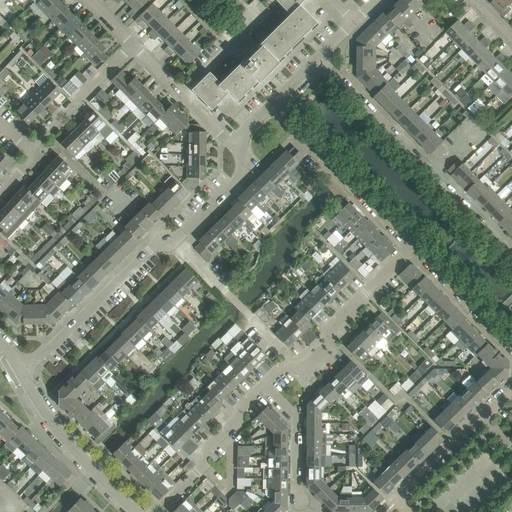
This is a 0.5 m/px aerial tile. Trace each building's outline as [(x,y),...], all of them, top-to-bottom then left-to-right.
[(0,0),(0,13),(8,21),(12,16),(8,12),(10,10),(3,3),(6,0),(0,0)] [(35,4),(44,13),(56,0),(31,0),(36,4),(35,4)] [(56,0),(44,13),(52,21),(65,8),(57,0),(56,0)] [(148,0),(131,0),(127,4),(132,9),(127,14),(131,17),(135,12),(136,12),(148,0)] [(178,9),(182,5),(178,0),(173,4),(178,9)] [(213,108),(229,92),(237,101),(243,95),(242,93),(250,85),(251,87),(257,82),(258,83),(279,63),(277,61),(283,56),(281,54),(289,46),(291,48),(302,36),(301,35),(309,27),(310,29),(316,23),(299,5),(303,0),(279,0),(287,8),(285,10),(289,14),(292,12),(294,14),(260,47),(258,50),(258,53),(244,67),(242,65),(220,87),(207,74),(193,88),(197,92),(195,94),(207,106),(209,104),(213,108)] [(393,6),(385,14),(395,26),(397,28),(403,22),(407,25),(409,23),(410,22),(406,19),(411,14),(419,6),(423,10),(424,8),(426,7),(420,1),(418,0),(399,0),(398,2),(394,6),(393,6)] [(493,1),(490,4),(504,18),(511,9),(509,7),(511,3),(511,2),(509,0),(493,0),(493,1)] [(143,20),(147,24),(160,12),(152,4),(139,16),(134,21),(138,24),(143,20)] [(52,21),(60,29),(73,16),(65,8),(52,21)] [(168,20),(160,12),(147,24),(152,29),(147,34),(150,37),(168,20)] [(395,26),(385,14),(383,13),(375,21),(388,34),(388,33),(395,26)] [(60,29),(68,37),(81,24),(73,16),(60,29)] [(159,36),(163,41),(176,28),(168,20),(150,37),(154,41),(159,36)] [(388,34),(375,21),(366,29),(379,43),(388,34)] [(446,33),(454,41),(472,24),(469,21),(464,26),(459,21),(447,32),(446,33)] [(81,24),(68,37),(76,45),(89,32),(81,24)] [(475,27),(472,24),(454,41),(462,49),(475,37),(470,32),(475,27)] [(207,30),(203,26),(198,31),(202,35),(207,30)] [(184,36),(176,28),(163,41),(168,45),(163,50),(167,54),(184,36)] [(357,39),(356,45),(375,47),(379,43),(366,29),(357,39)] [(76,45),(84,53),(97,40),(89,32),(76,45)] [(175,52),(179,57),(192,45),(184,36),(167,54),(170,57),(175,52)] [(480,42),(475,37),(462,49),(470,58),(488,40),(485,37),(480,42)] [(97,40),(84,53),(96,66),(106,56),(102,52),(105,49),(97,40)] [(491,44),(488,40),(470,58),(478,66),(491,53),(486,48),(491,44)] [(188,65),(192,61),(200,53),(192,45),(179,57),(188,65)] [(356,45),(356,57),(375,57),(375,47),(356,45)] [(30,49),(27,53),(31,58),(35,54),(30,49)] [(40,49),(38,51),(35,54),(31,58),(36,62),(39,66),(48,57),(40,49)] [(12,59),(15,62),(20,57),(23,54),(20,50),(12,59)] [(496,58),(491,53),(478,66),(486,74),(504,57),(501,53),(496,58)] [(356,57),(356,68),(375,68),(375,57),(356,57)] [(507,60),(504,57),(486,74),(495,82),(507,70),(502,65),(507,60)] [(26,64),(21,59),(17,63),(22,68),(26,64)] [(426,60),(422,63),(427,68),(430,64),(426,60)] [(411,67),(408,64),(403,68),(403,69),(406,72),(410,68),(411,67)] [(4,67),(0,72),(0,79),(1,81),(10,73),(4,67)] [(375,68),(356,68),(356,77),(365,86),(378,73),(375,70),(375,68)] [(121,70),(110,81),(116,86),(118,89),(121,91),(118,94),(119,96),(118,97),(124,104),(129,99),(142,86),(134,78),(131,81),(127,77),(121,70)] [(507,70),(495,82),(488,88),(496,96),(511,81),(511,74),(507,70)] [(78,71),(74,76),(83,84),(87,80),(78,71)] [(365,86),(374,95),(386,85),(388,83),(378,73),(365,86)] [(62,76),(56,81),(61,87),(67,81),(62,76)] [(74,76),(70,80),(78,88),(83,84),(74,76)] [(48,79),(39,87),(52,100),(61,92),(48,79)] [(70,80),(66,84),(74,92),(78,88),(70,80)] [(504,104),(511,98),(511,97),(511,81),(496,96),(504,104)] [(70,97),(74,92),(66,84),(61,88),(70,97)] [(386,85),(374,95),(373,96),(381,104),(393,92),(386,85)] [(129,99),(137,107),(150,94),(142,86),(129,99)] [(39,87),(31,95),(44,108),(52,100),(39,87)] [(461,88),(454,95),(459,100),(466,93),(461,88)] [(110,98),(107,95),(102,89),(97,93),(106,102),(110,98)] [(381,104),(389,113),(401,100),(393,92),(381,104)] [(97,93),(93,98),(101,106),(106,102),(97,93)] [(137,107),(145,116),(158,102),(150,94),(137,107)] [(466,94),(459,101),(463,104),(470,97),(466,94)] [(31,95),(23,103),(36,116),(44,108),(31,95)] [(93,98),(89,102),(97,111),(101,106),(93,98)] [(401,100),(389,113),(397,121),(410,108),(401,100)] [(472,103),(467,108),(471,113),(475,117),(483,109),(486,106),(480,101),(475,106),(472,103)] [(155,123),(159,118),(166,111),(166,110),(158,102),(145,116),(153,124),(155,123)] [(28,124),(36,116),(23,103),(15,111),(28,124)] [(162,131),(167,126),(180,113),(171,105),(166,110),(166,111),(159,118),(155,123),(159,127),(162,131)] [(101,106),(97,111),(107,121),(112,117),(101,106)] [(397,121),(405,129),(418,117),(410,108),(397,121)] [(113,131),(94,111),(85,120),(98,133),(103,138),(104,139),(113,131)] [(188,122),(180,113),(167,126),(175,135),(182,127),(187,123),(188,122)] [(418,117),(405,129),(413,137),(426,125),(418,117)] [(85,120),(77,128),(94,145),(95,146),(103,138),(98,133),(85,120)] [(159,127),(155,123),(153,124),(148,129),(153,133),(159,127)] [(187,123),(182,127),(187,132),(187,143),(205,144),(205,132),(199,132),(199,125),(189,125),(187,123)] [(413,137),(421,146),(434,133),(426,125),(413,137)] [(94,145),(77,128),(69,136),(82,149),(86,153),(94,145)] [(130,137),(127,141),(131,145),(134,142),(140,136),(135,132),(130,137)] [(434,133),(421,146),(430,154),(442,142),(434,133)] [(69,136),(60,144),(74,157),(82,149),(69,136)] [(150,141),(146,145),(151,150),(155,146),(150,141)] [(145,153),(139,147),(134,142),(131,145),(142,156),(145,153)] [(187,143),(186,155),(205,155),(205,144),(187,143)] [(303,157),(294,147),(288,152),(298,162),(303,157)] [(278,158),(288,168),(290,171),(292,173),(298,179),(301,176),(293,168),(298,163),(298,162),(288,152),(286,150),(278,158)] [(0,167),(1,168),(2,170),(3,168),(10,161),(0,151),(0,167)] [(140,158),(133,151),(125,160),(126,161),(131,166),(140,158)] [(149,154),(140,162),(143,165),(146,162),(149,162),(151,160),(153,162),(155,160),(149,154)] [(205,155),(186,155),(186,166),(205,166),(205,155)] [(50,164),(54,168),(66,179),(71,174),(73,177),(77,173),(58,156),(50,164)] [(270,167),(282,179),(287,174),(295,182),(298,179),(292,173),(290,171),(288,168),(278,158),(270,167)] [(459,160),(450,168),(448,170),(452,174),(451,176),(459,184),(471,172),(468,168),(464,164),(463,164),(459,160)] [(126,161),(122,166),(127,171),(131,166),(126,161)] [(58,188),(66,179),(54,168),(50,164),(46,168),(42,173),(58,188)] [(186,166),(186,168),(186,178),(181,183),(190,192),(198,185),(198,178),(205,178),(205,168),(205,166),(186,166)] [(276,189),(282,195),(285,192),(277,184),(282,179),(270,167),(268,168),(262,175),(274,187),(276,189)] [(112,180),(108,176),(102,170),(99,173),(108,183),(112,180)] [(113,171),(108,176),(112,180),(115,183),(120,178),(117,175),(113,171)] [(459,184),(467,192),(480,180),(471,172),(459,184)] [(42,173),(35,181),(48,194),(52,197),(60,189),(58,188),(42,173)] [(279,198),(282,195),(276,189),(274,187),(262,175),(253,183),(266,195),(271,190),(279,198)] [(108,183),(104,188),(107,191),(115,183),(112,180),(108,183)] [(488,188),(487,188),(480,180),(467,192),(476,201),(478,199),(477,199),(488,188)] [(40,203),(48,194),(35,181),(27,189),(27,190),(37,199),(40,203)] [(172,184),(167,189),(179,201),(188,193),(175,181),(172,184)] [(253,183),(245,191),(258,203),(260,205),(266,211),(269,208),(264,203),(269,198),(266,195),(253,183)] [(40,203),(37,199),(27,190),(27,189),(24,186),(16,195),(33,211),(40,203)] [(489,186),(487,188),(488,188),(477,199),(478,199),(485,207),(498,195),(489,186)] [(171,209),(179,201),(167,189),(159,197),(171,209)] [(250,211),(255,206),(263,214),(266,211),(260,205),(258,203),(245,191),(237,199),(239,201),(250,211)] [(505,203),(506,203),(510,198),(503,191),(498,195),(485,207),(493,215),(492,215),(493,216),(506,204),(505,203)] [(16,195),(8,203),(25,219),(33,211),(16,195)] [(159,197),(151,205),(161,216),(163,218),(171,209),(159,197)] [(88,209),(93,204),(90,201),(88,199),(83,203),(88,209)] [(231,209),(243,221),(245,224),(251,229),(254,226),(249,220),(246,218),(252,213),(250,211),(239,201),(231,209)] [(8,203),(0,212),(18,227),(25,219),(8,203)] [(137,240),(137,239),(146,231),(149,228),(152,225),(161,216),(151,205),(149,203),(143,209),(137,203),(135,205),(134,206),(140,212),(136,215),(132,219),(127,224),(123,221),(124,220),(120,217),(118,219),(117,220),(121,223),(120,224),(126,229),(137,240)] [(335,216),(342,223),(358,208),(355,206),(353,208),(348,203),(335,216)] [(493,216),(501,224),(511,213),(511,210),(506,204),(493,216)] [(77,220),(85,212),(80,207),(71,215),(74,217),(77,220)] [(360,211),(358,208),(342,223),(350,231),(363,218),(358,213),(360,211)] [(223,217),(235,229),(240,234),(245,229),(248,233),(251,229),(245,224),(243,221),(231,209),(223,217)] [(96,215),(94,213),(91,210),(83,218),(88,223),(96,215)] [(0,212),(0,211),(0,227),(3,230),(0,233),(7,239),(18,227),(0,212)] [(511,213),(501,224),(509,232),(511,229),(511,213)] [(229,240),(235,245),(238,242),(230,234),(235,229),(223,217),(215,225),(227,237),(229,240)] [(350,231),(358,239),(373,224),(370,221),(368,223),(363,218),(350,231)] [(358,239),(365,246),(378,234),(373,228),(375,226),(373,224),(358,239)] [(219,245),(224,240),(232,248),(235,245),(229,240),(227,237),(215,225),(207,233),(219,245)] [(139,241),(137,239),(137,240),(126,229),(118,237),(130,250),(139,241)] [(112,231),(104,239),(122,258),(130,250),(118,237),(112,231)] [(328,231),(323,236),(326,240),(332,234),(328,231)] [(214,250),(219,245),(207,233),(198,241),(200,243),(195,248),(208,262),(218,253),(214,250)] [(330,243),(336,237),(333,233),(332,234),(326,240),(330,243)] [(365,246),(373,254),(388,239),(386,237),(384,239),(378,234),(365,246)] [(103,238),(95,246),(102,253),(114,266),(122,258),(104,239),(103,238)] [(370,257),(378,265),(394,249),(388,244),(391,242),(388,239),(373,254),(370,257)] [(62,245),(59,242),(55,246),(63,255),(67,251),(62,245)] [(338,243),(334,247),(339,253),(344,249),(338,243)] [(327,249),(323,244),(319,249),(323,253),(327,249)] [(29,259),(33,255),(29,251),(25,255),(29,259)] [(315,252),(311,256),(318,263),(322,259),(315,252)] [(106,274),(114,266),(102,253),(94,261),(106,274)] [(300,267),(305,271),(312,264),(308,259),(300,267)] [(98,282),(106,274),(94,261),(85,269),(98,282)] [(35,269),(33,267),(28,262),(25,266),(19,272),(23,276),(25,273),(29,270),(32,273),(35,269)] [(354,275),(341,262),(333,270),(348,285),(351,283),(349,280),(354,275)] [(358,262),(353,267),(356,270),(362,265),(358,262)] [(362,265),(356,270),(364,278),(369,274),(364,269),(367,266),(364,263),(362,265)] [(409,265),(398,275),(409,286),(422,274),(414,266),(413,265),(409,265)] [(305,271),(300,267),(295,272),(299,276),(305,271)] [(348,285),(333,270),(330,267),(322,274),(338,291),(344,285),(346,288),(348,285)] [(90,290),(98,282),(85,269),(77,277),(90,290)] [(177,273),(175,275),(177,277),(190,289),(198,281),(186,269),(181,274),(180,273),(177,273)] [(90,290),(77,277),(72,272),(64,280),(82,298),(90,290)] [(322,274),(315,282),(318,285),(333,300),(335,298),(333,296),(335,294),(338,291),(322,274)] [(430,282),(422,274),(409,286),(418,295),(430,282)] [(169,281),(167,283),(169,285),(181,297),(190,289),(177,277),(173,282),(172,281),(169,281)] [(73,306),(82,298),(64,280),(56,288),(60,291),(61,293),(72,305),(73,306)] [(0,301),(7,294),(6,294),(8,292),(11,289),(3,281),(0,284),(0,301)] [(439,291),(430,282),(418,295),(426,303),(439,291)] [(161,289),(159,291),(161,293),(173,305),(181,297),(169,285),(164,290),(164,289),(161,289)] [(318,285),(310,293),(323,306),(328,301),(330,303),(333,300),(318,285)] [(323,306),(310,293),(306,289),(298,296),(302,300),(317,316),(320,313),(318,311),(323,306)] [(63,314),(72,305),(61,293),(60,291),(50,301),(63,314)] [(448,300),(439,291),(426,303),(435,312),(448,300)] [(0,309),(6,315),(18,302),(8,292),(6,294),(7,294),(0,301),(0,309)] [(153,297),(151,299),(153,301),(165,313),(173,305),(161,293),(156,298),(156,297),(153,297)] [(270,300),(263,306),(270,313),(276,307),(270,300)] [(294,308),(298,311),(307,321),(308,321),(313,316),(315,318),(317,316),(302,300),(294,308)] [(456,309),(448,300),(435,312),(444,321),(456,309)] [(46,305),(45,305),(45,324),(53,323),(63,314),(50,301),(46,305)] [(145,305),(143,307),(145,309),(157,321),(165,313),(153,301),(148,306),(147,305),(145,305)] [(16,324),(23,324),(23,305),(18,302),(6,315),(16,324)] [(23,324),(34,324),(34,305),(23,305),(23,324)] [(45,305),(34,305),(34,324),(45,324),(45,305)] [(212,312),(208,307),(203,312),(207,316),(212,312)] [(254,313),(262,322),(268,317),(259,308),(254,313)] [(137,313),(135,315),(149,329),(157,321),(145,309),(140,314),(139,313),(137,313)] [(465,318),(456,309),(444,321),(452,329),(463,319),(465,318)] [(298,311),(290,319),(305,334),(308,332),(306,330),(311,324),(308,321),(307,321),(298,311)] [(370,320),(367,322),(382,338),(388,343),(396,335),(394,333),(399,329),(382,312),(372,322),(370,320)] [(129,326),(142,338),(150,330),(149,329),(135,315),(132,317),(132,320),(134,321),(129,326)] [(178,322),(184,329),(189,323),(183,317),(178,322)] [(288,317),(280,324),(283,326),(295,340),(301,335),(303,337),(305,334),(290,319),(288,317)] [(452,329),(450,331),(459,340),(471,327),(466,322),(465,321),(463,319),(452,329)] [(375,345),(382,338),(367,322),(365,325),(367,327),(362,332),(375,345)] [(238,323),(230,331),(235,337),(244,330),(238,323)] [(121,334),(134,346),(142,338),(129,326),(127,324),(125,326),(125,329),(126,329),(121,334)] [(295,340),(283,326),(282,327),(275,334),(290,350),(292,347),(290,345),(295,340)] [(459,340),(467,348),(479,336),(471,327),(459,340)] [(114,343),(126,355),(135,347),(134,346),(121,334),(119,332),(117,334),(117,337),(118,338),(114,343)] [(352,338),(367,353),(371,356),(378,349),(375,345),(362,332),(357,337),(354,335),(352,338)] [(487,344),(479,336),(467,348),(475,356),(487,344)] [(167,347),(168,347),(171,344),(164,337),(161,340),(167,347)] [(240,345),(260,365),(262,363),(260,360),(266,355),(248,337),(240,345)] [(367,353),(352,338),(350,340),(352,342),(346,347),(359,361),(367,353)] [(106,351),(118,363),(126,355),(114,343),(112,340),(110,343),(110,345),(110,346),(106,351)] [(257,367),(260,365),(238,343),(230,350),(231,351),(250,370),(255,365),(257,367)] [(481,359),(490,368),(508,368),(508,361),(495,348),(493,350),(487,344),(475,356),(470,361),(473,364),(475,364),(481,359)] [(159,355),(162,352),(157,346),(153,349),(159,355)] [(106,351),(104,349),(102,351),(102,353),(102,354),(98,358),(98,359),(109,372),(118,363),(106,351)] [(224,359),(230,365),(245,380),(247,378),(245,376),(250,370),(231,351),(224,359)] [(430,351),(427,354),(435,362),(438,359),(435,356),(430,351)] [(94,355),(92,357),(92,360),(93,360),(88,365),(105,382),(110,377),(116,383),(114,385),(126,398),(131,394),(109,372),(98,359),(98,358),(94,355)] [(368,378),(349,359),(346,361),(348,364),(343,369),(356,382),(360,386),(368,378)] [(88,365),(86,363),(84,365),(84,368),(84,369),(80,373),(90,384),(96,391),(105,382),(88,365)] [(230,365),(222,373),(235,386),(240,380),(242,383),(245,380),(230,365)] [(420,367),(416,371),(421,376),(425,372),(420,367)] [(508,375),(508,368),(490,368),(476,382),(487,393),(493,386),(495,389),(508,375)] [(336,372),(333,374),(348,389),(356,382),(343,369),(338,374),(336,372)] [(432,370),(424,378),(427,381),(432,377),(434,379),(438,375),(432,370)] [(421,376),(416,371),(408,379),(413,384),(414,384),(413,384),(421,376)] [(58,390),(58,398),(76,398),(90,384),(80,373),(74,379),(72,377),(58,390)] [(229,391),(235,386),(222,373),(214,380),(229,396),(231,393),(229,391)] [(333,379),(328,384),(341,397),(348,389),(333,374),(331,377),(333,379)] [(470,375),(466,378),(471,383),(466,388),(479,401),(480,399),(482,398),(487,393),(476,382),(470,375)] [(408,379),(400,386),(402,388),(406,392),(413,384),(408,379)] [(206,388),(209,391),(210,391),(219,401),(224,396),(227,398),(229,396),(214,380),(206,388)] [(397,383),(389,390),(394,396),(402,388),(400,386),(399,385),(397,383)] [(341,397),(328,384),(323,389),(320,387),(318,389),(330,401),(333,405),(341,397)] [(412,390),(408,394),(411,398),(415,393),(419,389),(416,386),(412,390)] [(470,409),(479,401),(466,388),(458,396),(470,409)] [(318,394),(307,405),(321,410),(330,401),(318,389),(316,392),(318,394)] [(209,391),(202,399),(217,414),(219,412),(217,410),(223,404),(219,401),(210,391),(209,391)] [(214,417),(217,414),(202,399),(199,395),(191,403),(207,419),(212,414),(214,417)] [(458,396),(450,404),(462,417),(470,409),(458,396)] [(73,416),(79,422),(90,412),(76,398),(58,398),(58,405),(71,418),(73,416)] [(394,404),(388,398),(380,406),(386,412),(394,404)] [(184,411),(187,414),(202,429),(204,427),(202,425),(207,419),(191,403),(186,403),(184,405),(184,407),(185,408),(183,411),(184,411)] [(454,425),(462,417),(450,404),(442,412),(454,425)] [(164,433),(171,426),(161,417),(168,409),(163,405),(150,420),(164,433)] [(304,420),(304,423),(320,423),(321,410),(307,405),(307,420),(304,420)] [(372,414),(378,419),(386,412),(380,406),(372,414)] [(261,428),(264,424),(276,412),(274,410),(272,412),(266,407),(253,420),(261,428)] [(90,412),(79,422),(87,430),(100,418),(91,410),(90,412)] [(378,419),(372,414),(369,410),(362,418),(366,422),(370,427),(378,419)] [(176,419),(179,422),(192,435),(197,430),(199,432),(202,429),(187,414),(184,411),(182,411),(176,417),(176,419)] [(264,424),(273,433),(287,428),(276,417),(279,415),(276,412),(264,424)] [(433,421),(446,433),(454,425),(442,412),(433,421)] [(0,432),(11,421),(2,413),(0,415),(0,432)] [(387,415),(383,419),(390,426),(394,422),(390,418),(387,415)] [(108,426),(100,418),(87,430),(95,439),(96,439),(108,426)] [(142,425),(147,429),(151,425),(147,420),(142,425)] [(0,432),(0,434),(7,441),(7,442),(9,440),(19,428),(11,421),(0,432)] [(187,440),(192,435),(179,422),(171,429),(186,444),(189,442),(187,440)] [(358,430),(363,435),(370,427),(366,422),(358,430)] [(110,433),(115,428),(115,425),(113,423),(111,423),(108,426),(96,439),(95,439),(93,441),(97,444),(99,444),(100,442),(101,442),(101,440),(103,440),(104,438),(104,436),(106,436),(108,435),(108,433),(110,433)] [(320,423),(304,423),(304,427),(307,427),(307,434),(325,434),(325,423),(320,423)] [(20,426),(19,428),(9,440),(7,442),(7,441),(4,445),(12,453),(13,452),(29,434),(20,426)] [(423,435),(435,448),(443,439),(431,427),(423,435)] [(273,446),(290,447),(290,443),(287,443),(287,428),(273,433),(273,446)] [(161,437),(153,429),(148,434),(156,441),(161,437)] [(186,444),(171,429),(163,437),(176,450),(182,445),(184,447),(186,444)] [(38,442),(29,434),(13,452),(21,459),(38,442)] [(304,441),(303,445),(325,445),(325,434),(307,434),(307,441),(304,441)] [(423,435),(415,443),(427,456),(435,448),(423,435)] [(156,441),(163,449),(168,444),(161,437),(156,441)] [(418,463),(418,464),(427,456),(415,443),(410,439),(403,447),(407,451),(418,463)] [(118,464),(133,448),(126,441),(112,454),(118,459),(116,461),(118,464)] [(22,459),(21,460),(29,468),(46,450),(38,442),(22,459)] [(171,457),(176,452),(168,444),(163,449),(171,457)] [(325,445),(303,445),(303,448),(306,448),(306,456),(325,456),(325,445)] [(249,457),(250,457),(250,446),(237,446),(237,457),(249,457)] [(264,457),(268,457),(287,457),(287,450),(290,450),(290,447),(273,446),(268,446),(264,446),(264,457)] [(128,469),(141,456),(133,448),(118,464),(120,466),(123,464),(128,469)] [(54,457),(46,450),(29,468),(38,476),(42,470),(54,457)] [(407,451),(398,459),(410,471),(418,463),(407,451)] [(176,452),(171,457),(176,462),(180,457),(176,452)] [(133,479),(149,464),(141,456),(128,469),(133,474),(131,476),(133,479)] [(303,463),(303,466),(320,466),(320,467),(325,467),(325,456),(306,456),(306,463),(303,463)] [(63,465),(54,457),(42,470),(51,478),(63,465)] [(237,457),(237,468),(244,468),(249,468),(249,457),(237,457)] [(264,468),(290,468),(290,465),(287,465),(287,457),(268,457),(268,463),(260,463),(260,468),(264,468)] [(398,459),(390,467),(402,479),(410,471),(398,459)] [(187,463),(182,469),(186,473),(194,465),(190,461),(187,463)] [(0,466),(0,478),(2,481),(10,472),(2,464),(0,466)] [(143,485),(156,471),(149,464),(133,479),(136,481),(138,479),(143,485)] [(60,486),(62,483),(72,473),(71,473),(63,465),(51,478),(60,486)] [(320,466),(303,466),(303,470),(306,470),(306,485),(320,479),(320,467),(320,466)] [(390,467),(382,475),(394,487),(402,479),(390,467)] [(146,492),(148,494),(164,479),(167,476),(160,468),(156,471),(143,485),(148,490),(146,492)] [(263,479),(268,479),(287,479),(287,472),(290,472),(290,468),(264,468),(263,479)] [(77,478),(72,473),(62,483),(66,487),(68,489),(77,478)] [(382,475),(373,483),(385,495),(394,487),(382,475)] [(205,486),(209,491),(214,486),(207,478),(197,487),(201,491),(205,486)] [(237,478),(237,489),(244,489),(244,486),(251,486),(251,478),(244,478),(237,478)] [(158,500),(171,487),(164,479),(148,494),(151,497),(153,495),(158,500)] [(268,490),(273,490),(290,490),(290,486),(287,486),(287,479),(268,479),(268,490)] [(315,498),(317,500),(329,489),(320,479),(306,485),(317,496),(315,498)] [(369,485),(362,492),(364,498),(370,511),(380,501),(383,503),(385,501),(382,498),(369,485)] [(222,494),(217,489),(214,486),(209,491),(212,494),(217,499),(222,494)] [(329,489),(317,500),(320,503),(322,501),(332,511),(338,498),(329,489)] [(273,490),(273,503),(286,508),(287,493),(290,493),(290,490),(273,490)] [(247,495),(246,494),(243,491),(237,491),(232,495),(239,503),(247,495)] [(248,492),(246,494),(247,495),(254,502),(258,497),(248,492)] [(226,504),(226,498),(222,494),(217,499),(215,501),(222,508),(226,504)] [(350,511),(351,498),(351,494),(340,494),(338,498),(332,511),(347,511),(350,511)] [(232,510),(239,503),(232,495),(228,500),(228,506),(232,510)] [(188,511),(192,508),(195,505),(188,497),(184,500),(172,511),(188,511)] [(70,511),(82,511),(90,504),(86,500),(84,502),(80,498),(69,510),(69,511),(70,511)] [(351,498),(350,511),(354,511),(370,511),(364,498),(351,498)] [(264,511),(263,511),(282,511),(286,508),(273,503),(264,511)]
